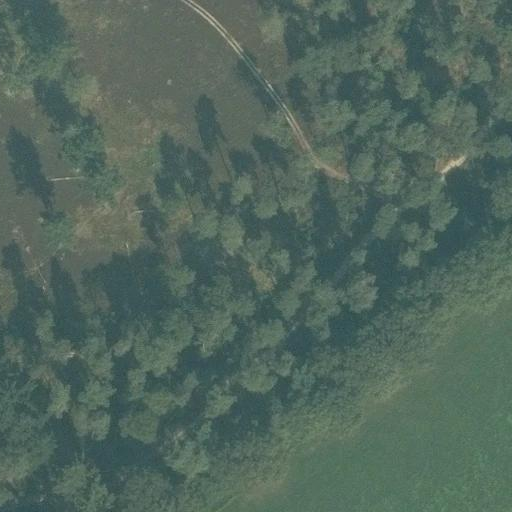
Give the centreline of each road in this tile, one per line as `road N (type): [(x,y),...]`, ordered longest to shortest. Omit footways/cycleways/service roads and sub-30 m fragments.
road 1 (track): [(511,106),(221,398),(75,510),(32,500),(0,508)]
road 2 (track): [(182,0),(207,16),(282,105),(319,166),(402,210)]
